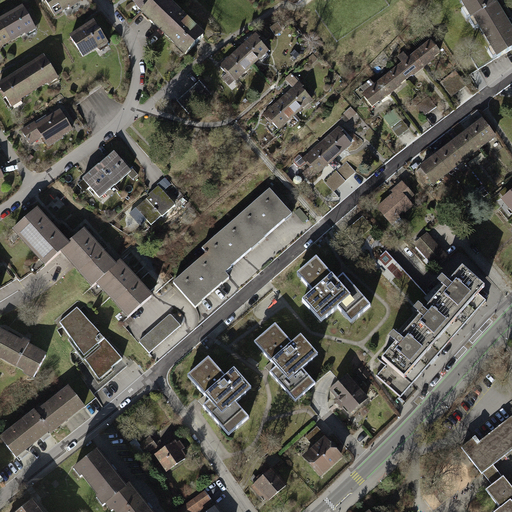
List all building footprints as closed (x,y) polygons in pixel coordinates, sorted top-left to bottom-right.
[(45,0),(54,15),(80,1),(79,0),(45,0)] [(138,0),(147,11),(192,54),(211,36),(189,14),(174,0),(138,0)] [(460,0),(501,59),(511,51),(511,17),(500,0),(460,0)] [(0,21),(0,51),(38,27),(25,6),(12,15),(0,21)] [(96,21),(70,38),(83,56),(108,39),(101,29),(96,21)] [(231,60),(223,67),(237,84),(273,53),(259,36),(248,46),(231,60)] [(363,98),(373,111),(445,57),(435,44),(424,51),(410,62),(391,76),(373,90),(363,98)] [(9,81),(0,86),(0,92),(11,109),(59,79),(46,58),(34,65),(9,81)] [(458,71),(443,83),(454,96),(469,84),(458,71)] [(203,80),(181,100),(195,115),(217,96),(203,80)] [(275,107),(267,114),(281,130),(317,99),(303,83),(294,89),(275,107)] [(39,123),(24,132),(32,145),(49,135),(58,149),(80,135),(64,108),(39,123)] [(400,135),(411,127),(397,108),(386,117),(400,135)] [(432,165),(424,171),(437,189),(503,140),(490,122),(480,129),(463,142),(448,153),(432,165)] [(309,153),(297,164),(310,179),(352,144),(338,128),(328,137),(309,153)] [(86,180),(104,199),(134,171),(116,152),(108,159),(94,172),(86,180)] [(0,187),(8,183),(0,169),(0,187)] [(407,183),(382,207),(393,219),(418,195),(407,183)] [(163,191),(139,213),(155,231),(179,208),(163,191)] [(196,267),(176,285),(198,310),(238,276),(234,271),(247,260),(280,231),(296,217),(273,191),(205,251),(209,256),(196,267)] [(511,193),(501,202),(511,215),(511,193)] [(38,210),(9,235),(42,273),(60,257),(91,292),(97,286),(128,321),(153,299),(136,280),(122,264),(116,268),(103,253),(85,233),(70,246),(55,229),(38,210)] [(373,228),(364,217),(346,231),(355,242),(373,228)] [(449,257),(428,234),(416,243),(437,267),(449,257)] [(339,281),(318,257),(297,275),(309,289),(296,300),(326,334),(345,317),(353,327),(373,310),(344,277),(339,281)] [(430,283),(428,283),(414,264),(407,269),(412,276),(414,275),(426,292),(433,287),(430,283)] [(379,376),(401,396),(419,376),(447,344),(473,316),(486,301),(478,294),(485,287),(463,267),(381,359),(389,366),(379,376)] [(78,308),(61,322),(96,375),(110,364),(113,368),(123,359),(78,308)] [(174,317),(141,344),(153,358),(186,331),(174,317)] [(273,324),(253,342),(275,365),(268,371),(297,401),(317,383),(303,369),(320,353),(300,332),(290,342),(273,324)] [(0,342),(0,352),(46,376),(56,356),(39,348),(11,334),(5,345),(0,342)] [(226,373),(213,357),(188,378),(208,402),(200,408),(228,441),(255,418),(240,400),(252,390),(232,367),(226,373)] [(362,367),(355,373),(365,385),(372,379),(362,367)] [(353,378),(334,394),(353,416),(371,399),(353,378)] [(80,380),(3,442),(20,463),(38,449),(77,417),(97,401),(80,380)] [(482,436),(465,451),(486,476),(511,453),(511,483),(506,477),(489,492),(503,507),(497,511),(511,511),(511,416),(485,439),(482,436)] [(330,437),(306,459),(325,479),(349,458),(330,437)] [(150,439),(138,448),(145,458),(157,449),(150,439)] [(175,443),(158,455),(170,474),(188,462),(175,443)] [(100,452),(76,471),(108,511),(148,511),(123,480),(100,452)] [(274,470),(255,488),(270,505),(290,487),(274,470)] [(207,490),(181,511),(198,511),(215,499),(207,490)] [(221,511),(215,503),(204,511),(221,511)]
